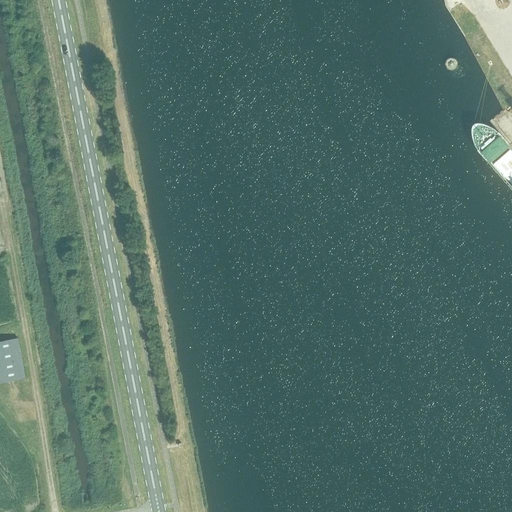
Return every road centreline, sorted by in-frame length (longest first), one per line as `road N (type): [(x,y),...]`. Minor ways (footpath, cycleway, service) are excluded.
road 1 (primary): [(158,507),(62,0)]
road 2 (track): [(54,511),(3,211)]
